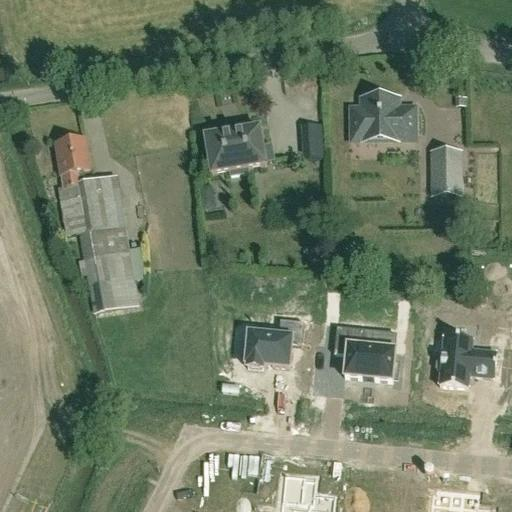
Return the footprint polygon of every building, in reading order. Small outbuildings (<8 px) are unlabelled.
[(414,112),(397,112),(397,102),(363,103),(363,112),(353,113),(353,139),(380,139),(380,143),(414,143),(414,112)] [(260,130),(258,131),(207,139),(205,139),(205,141),(206,141),(212,176),(211,176),(212,178),(213,177),(230,174),(231,179),(249,176),(248,171),(265,168),(265,169),(266,169),(266,167),(265,164),(274,163),(272,148),(263,150),(260,132),(260,130)] [(132,281),(128,258),(104,261),(102,249),(100,234),(124,230),(116,180),(85,186),(83,174),(89,173),(84,142),(57,147),(64,192),(61,193),(69,239),(80,237),(82,250),(84,264),(80,264),(82,276),(87,276),(94,318),(139,311),(135,285),(133,285),(132,281)] [(432,199),(461,198),(461,154),(431,155),(432,199)] [(244,347),(242,364),(247,365),(247,368),(248,368),(248,372),(263,373),(264,369),(289,372),(291,350),(303,351),(305,327),(281,325),(279,341),(250,338),(249,348),(244,347)] [(337,331),(335,358),(347,359),(345,381),(363,383),(365,384),(365,383),(372,384),(375,385),(375,384),(393,386),(393,382),(398,382),(400,366),(395,365),(396,354),(364,351),(366,334),(337,331)] [(438,358),(436,373),(441,373),(440,390),(468,393),(469,381),(495,383),(497,357),(472,355),(473,344),(445,341),(443,359),(438,358)] [(284,477),(280,511),(333,511),(335,499),(315,497),(317,480),(314,480),(314,482),(305,481),(305,479),(284,477)] [(358,488),(355,511),(418,511),(420,500),(406,499),(407,489),(378,486),(378,490),(358,488)] [(432,496),(430,511),(493,511),(477,510),(478,496),(463,495),(464,494),(452,493),(452,494),(437,492),(436,496),(432,496)]
